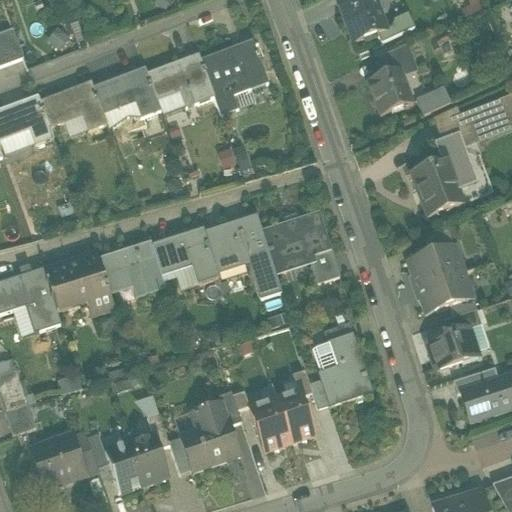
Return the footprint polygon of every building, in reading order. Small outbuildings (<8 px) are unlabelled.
[(373,0),(370,0),(368,1),(373,15),(378,13),(373,0)] [(340,11),(352,46),(378,37),(385,34),(383,28),(378,13),(373,15),(368,1),(340,11)] [(464,22),(482,13),(477,4),(460,13),(464,22)] [(408,16),(383,28),(385,34),(378,37),(382,46),(415,30),(408,16)] [(57,31),(46,44),(58,54),(69,40),(57,31)] [(0,37),(0,70),(23,62),(12,33),(0,37)] [(200,63),(210,90),(242,78),(248,94),(251,93),(268,86),(252,43),(200,63)] [(380,60),(387,76),(400,72),(397,66),(411,61),(406,48),(380,60)] [(198,58),(146,77),(156,105),(189,92),(195,107),(214,100),(210,90),(200,63),(198,58)] [(400,72),(402,79),(417,73),(411,61),(397,66),(400,72)] [(144,72),(93,91),(103,118),(107,116),(135,106),(141,121),(141,122),(160,114),(156,105),(146,77),(144,72)] [(367,84),(379,119),(412,108),(402,79),(400,72),(387,76),(367,84)] [(233,99),(248,94),(242,78),(210,90),(214,100),(221,119),(238,113),(233,99)] [(91,85),(39,104),(49,132),(64,127),(81,120),(87,135),(106,128),(103,118),(93,91),(91,85)] [(189,92),(156,105),(160,114),(162,120),(195,107),(189,92)] [(416,105),(422,119),(450,106),(444,92),(416,105)] [(233,99),(238,113),(256,106),(251,93),(248,94),(233,99)] [(469,136),(472,143),(511,128),(511,98),(459,118),(466,138),(469,136)] [(37,99),(0,112),(0,144),(28,134),(34,149),(53,142),(49,132),(39,104),(37,99)] [(107,116),(113,130),(127,120),(141,121),(135,106),(107,116)] [(433,121),(443,145),(457,140),(458,141),(466,138),(459,118),(456,111),(433,121)] [(113,130),(107,116),(103,118),(106,128),(109,133),(113,130)] [(81,120),(64,127),(69,142),(87,135),(81,120)] [(0,157),(1,161),(34,149),(28,134),(0,144),(0,157)] [(458,141),(460,148),(472,143),(469,136),(466,138),(458,141)] [(411,177),(428,222),(462,209),(457,194),(453,185),(472,178),(460,148),(458,141),(457,140),(443,145),(435,148),(442,165),(411,177)] [(235,169),(229,151),(216,156),(222,173),(235,169)] [(251,171),(244,154),(235,157),(241,174),(251,171)] [(475,187),(472,178),(453,185),(457,194),(475,187)] [(318,216),(261,234),(267,252),(273,272),(312,259),(330,254),(318,216)] [(215,269),(246,259),(267,252),(261,234),(257,220),(204,236),(215,269)] [(203,232),(151,249),(160,280),(191,270),(197,288),(219,281),(215,269),(204,236),(203,232)] [(426,243),(430,258),(453,250),(447,233),(426,243)] [(150,246),(97,263),(108,295),(138,285),(143,298),(164,291),(163,286),(160,280),(151,249),(150,246)] [(406,266),(415,292),(462,276),(453,250),(430,258),(406,266)] [(273,272),(267,252),(246,259),(250,271),(260,302),(281,295),(273,272)] [(309,269),(315,287),(338,280),(330,254),(312,259),(313,263),(309,269)] [(96,258),(43,275),(56,314),(88,304),(93,319),(113,312),(108,295),(97,263),(96,258)] [(215,269),(219,281),(250,271),(246,259),(215,269)] [(180,293),(197,288),(191,270),(160,280),(163,286),(176,282),(180,293)] [(60,327),(56,314),(43,275),(43,272),(0,286),(0,318),(12,315),(30,309),(38,334),(60,327)] [(471,302),(462,276),(415,292),(425,319),(449,311),(471,303),(471,302)] [(449,311),(452,322),(476,314),(472,302),(471,302),(471,303),(449,311)] [(20,340),(38,334),(30,309),(12,315),(20,340)] [(481,329),(476,314),(452,322),(443,325),(448,338),(467,332),(468,333),(481,329)] [(284,316),(268,322),(272,333),(288,327),(284,316)] [(119,332),(115,319),(96,326),(100,338),(119,332)] [(324,336),(328,348),(333,346),(351,340),(352,339),(348,328),(324,336)] [(489,353),(481,329),(468,333),(476,357),(489,353)] [(427,346),(436,374),(477,360),(476,357),(468,333),(467,332),(448,338),(427,346)] [(351,340),(333,346),(341,370),(321,377),(318,378),(321,386),(329,409),(329,411),(371,397),(351,340)] [(313,354),(321,377),(341,370),(333,346),(328,348),(328,349),(313,354)] [(145,356),(130,359),(134,375),(148,372),(145,356)] [(0,367),(0,379),(16,374),(12,363),(0,367)] [(452,385),(456,399),(460,398),(460,396),(498,384),(495,372),(452,385)] [(0,379),(0,392),(20,386),(16,374),(0,379)] [(304,375),(292,379),(297,395),(298,394),(300,402),(312,398),(309,390),(304,375)] [(511,379),(498,384),(460,396),(460,398),(470,427),(511,413),(511,379)] [(72,394),(68,381),(57,384),(61,397),(72,394)] [(127,382),(113,387),(117,397),(131,392),(127,382)] [(0,392),(0,403),(1,405),(23,397),(20,386),(0,392)] [(321,386),(309,390),(312,398),(317,413),(329,409),(321,386)] [(297,395),(276,402),(291,447),(313,440),(300,402),(298,394),(297,395)] [(1,405),(5,417),(28,409),(23,397),(1,405)] [(146,422),(158,418),(150,397),(132,404),(146,422)] [(221,407),(229,431),(241,427),(237,415),(232,400),(231,397),(218,401),(220,408),(221,407)] [(243,397),(232,400),(237,415),(248,411),(243,397)] [(248,411),(264,457),(291,447),(276,402),(248,411)] [(190,475),(191,477),(239,460),(229,431),(221,407),(220,408),(195,416),(203,438),(180,446),(181,448),(190,475)] [(5,417),(8,428),(31,420),(28,409),(5,417)] [(152,439),(158,454),(169,450),(168,447),(158,418),(146,422),(152,439)] [(35,432),(31,420),(8,428),(12,440),(35,432)] [(90,456),(86,444),(83,436),(71,440),(73,445),(78,460),(90,456)] [(70,439),(54,444),(56,451),(73,445),(71,440),(70,439)] [(152,439),(128,448),(142,489),(167,481),(158,454),(152,439)] [(86,444),(90,456),(97,474),(108,470),(103,456),(98,440),(86,444)] [(169,450),(169,452),(181,448),(180,446),(179,443),(168,447),(169,450)] [(28,453),(43,496),(84,482),(85,482),(78,460),(73,445),(56,451),(54,444),(52,445),(53,446),(30,454),(29,452),(28,453)] [(118,498),(142,489),(128,448),(103,456),(108,470),(118,498)] [(169,452),(179,479),(190,475),(181,448),(169,452)] [(98,478),(97,474),(90,456),(78,460),(85,482),(84,482),(84,483),(98,478)] [(511,511),(511,481),(492,488),(504,511),(511,511)] [(481,511),(485,511),(480,495),(477,497),(481,511)] [(481,511),(477,497),(431,510),(431,511),(481,511)]
